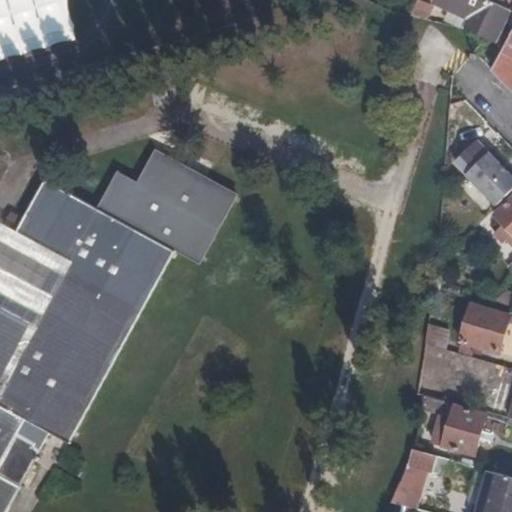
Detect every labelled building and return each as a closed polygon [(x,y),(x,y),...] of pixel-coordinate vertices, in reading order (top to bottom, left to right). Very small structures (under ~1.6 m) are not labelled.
[(63,0),(0,0),(0,59),(74,39),(63,0)] [(497,46),(511,15),(511,13),(481,0),(426,0),(456,14),(451,24),(466,31),(466,30),(497,46)] [(511,60),(504,56),(494,74),(511,92),(511,60)] [(31,100),(76,86),(69,62),(23,76),(31,100)] [(119,174),(102,204),(184,250),(206,261),(240,196),(158,151),(140,185),(119,174)] [(464,176),(494,207),(511,190),(511,179),(487,154),(464,176)] [(0,398),(77,442),(184,250),(102,204),(55,178),(23,234),(76,264),(43,322),(0,297),(0,398)] [(511,197),(492,217),(503,228),(495,235),(503,242),(511,235),(511,236),(511,197)] [(441,268),(435,268),(433,290),(438,292),(441,268)] [(510,317),(472,305),(460,343),(499,354),(510,317)] [(451,331),(429,325),(428,345),(448,351),(451,331)] [(471,370),(446,365),(443,385),(468,390),(471,370)] [(455,406),(451,418),(448,428),(442,447),(475,457),(487,415),(455,406)] [(28,424),(0,408),(0,511),(11,511),(27,485),(2,471),(24,431),(28,424)] [(448,428),(451,418),(441,415),(432,444),(442,447),(448,428)] [(42,445),(43,442),(24,431),(2,471),(27,485),(48,449),(42,445)] [(441,458),(415,450),(410,467),(436,474),(441,458)] [(511,511),(511,478),(493,473),(482,509),(475,506),(473,511),(511,511)] [(410,481),(405,479),(395,504),(412,509),(414,509),(420,490),(408,486),(410,481)] [(410,511),(412,509),(395,504),(392,503),(389,511),(410,511)]
